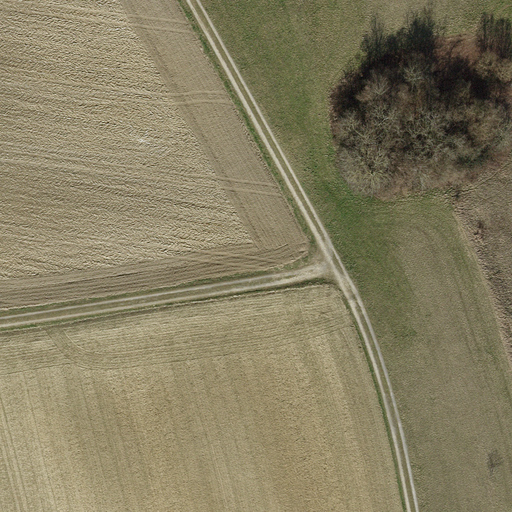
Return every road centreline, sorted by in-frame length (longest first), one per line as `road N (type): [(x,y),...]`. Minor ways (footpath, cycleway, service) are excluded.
road 1 (track): [(414,511),(390,392),(360,314),(193,0)]
road 2 (track): [(337,265),(0,318)]
